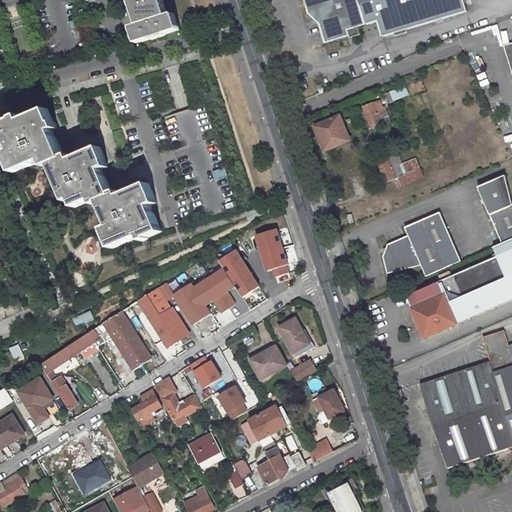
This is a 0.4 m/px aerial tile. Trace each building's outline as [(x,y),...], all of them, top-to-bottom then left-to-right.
[(129,0),(138,26),(132,29),(137,44),(180,31),(175,14),(168,16),(162,0),(129,0)] [(305,0),(310,14),(320,24),(324,28),(327,37),(349,30),(357,28),(379,22),(383,37),(468,12),(464,0),(305,0)] [(81,20),(69,24),(72,33),(84,29),(81,20)] [(324,28),(320,24),(324,38),(326,44),(351,37),(349,30),(327,37),(324,28)] [(357,28),(349,30),(351,37),(359,34),(357,28)] [(326,92),(322,84),(318,86),(321,94),(326,92)] [(405,86),(384,93),(386,102),(408,95),(405,86)] [(380,101),(364,108),(373,130),(383,126),(382,125),(392,121),(386,107),(383,108),(380,101)] [(7,150),(15,170),(44,158),(46,164),(52,162),(68,199),(72,197),(76,205),(93,198),(95,203),(101,201),(111,224),(104,227),(113,247),(141,236),(143,241),(149,238),(149,237),(162,231),(152,205),(158,203),(150,182),(121,194),(119,189),(114,191),(104,168),(110,165),(102,145),(73,157),(71,152),(66,154),(55,128),(59,126),(57,120),(56,120),(50,106),(24,117),(22,112),(16,114),(16,116),(3,121),(13,147),(7,150)] [(325,137),(321,139),(327,152),(331,150),(325,137)] [(395,155),(379,161),(388,183),(397,179),(400,188),(425,178),(421,170),(408,175),(407,173),(404,174),(395,155)] [(226,166),(213,171),(216,179),(229,175),(226,166)] [(503,243),(511,239),(511,196),(506,175),(479,187),(503,243)] [(427,276),(463,261),(441,212),(406,227),(409,235),(389,244),(384,256),(389,273),(422,265),(427,276)] [(255,233),(265,278),(287,273),(277,228),(255,233)] [(511,239),(503,243),(496,246),(500,256),(409,295),(427,337),(511,300),(511,239)] [(217,258),(239,298),(257,287),(235,248),(217,258)] [(223,270),(178,296),(193,324),(211,314),(206,305),(215,299),(222,312),(235,305),(227,290),(232,288),(223,270)] [(166,283),(138,301),(169,348),(178,343),(190,334),(174,306),(168,297),(172,293),(166,283)] [(121,312),(112,318),(143,364),(152,359),(124,315),(124,316),(121,312)] [(143,364),(112,318),(97,328),(100,332),(106,328),(122,353),(128,361),(134,370),(143,364)] [(295,320),(278,329),(292,355),(308,346),(301,333),(295,320)] [(97,328),(69,346),(74,356),(101,338),(98,334),(100,332),(97,328)] [(511,343),(510,345),(505,329),(484,336),(491,360),(420,383),(448,468),(509,449),(511,450),(511,343)] [(308,346),(292,355),(294,359),(313,349),(304,331),(301,333),(308,346)] [(12,355),(30,347),(26,340),(8,348),(12,355)] [(266,353),(250,361),(260,380),(287,366),(274,344),(264,349),(266,353)] [(52,370),(74,356),(69,346),(41,365),(51,381),(56,378),(52,370)] [(317,359),(330,356),(327,347),(315,351),(317,359)] [(197,391),(220,379),(223,386),(235,380),(219,349),(185,367),(197,391)] [(264,349),(248,358),(250,361),(266,353),(264,349)] [(128,361),(122,353),(117,357),(121,365),(128,361)] [(309,361),(290,371),(296,383),(315,371),(309,361)] [(62,377),(52,383),(69,410),(79,404),(62,377)] [(40,378),(19,391),(39,424),(50,417),(54,425),(59,422),(54,415),(60,411),(40,378)] [(218,397),(232,419),(246,411),(240,402),(244,401),(235,387),(218,397)] [(4,388),(0,391),(0,409),(13,401),(4,388)] [(142,399),(139,401),(141,405),(132,410),(141,428),(154,420),(151,413),(162,407),(152,389),(140,396),(142,399)] [(334,390),(314,400),(320,413),(326,410),(330,418),(345,411),(334,390)] [(173,393),(163,399),(175,422),(199,408),(193,397),(179,405),(173,393)] [(275,407),(247,422),(239,426),(250,446),(266,437),(281,429),(286,426),(275,407)] [(13,415),(0,423),(0,449),(25,434),(13,415)] [(336,446),(356,438),(351,426),(331,434),(336,446)] [(281,429),(266,437),(269,442),(284,434),(281,429)] [(223,458),(210,432),(189,444),(201,467),(203,468),(223,458)] [(307,450),(313,462),(332,452),(325,440),(307,450)] [(264,461),(261,463),(263,465),(258,468),(267,484),(279,477),(280,479),(284,477),(288,470),(295,467),(296,471),(305,466),(298,453),(289,457),(288,455),(281,459),(273,443),(264,448),(270,461),(266,464),(264,461)] [(153,455),(128,469),(132,477),(157,463),(153,455)] [(165,458),(158,462),(161,467),(168,464),(165,458)] [(99,460),(74,474),(84,493),(109,479),(99,460)] [(236,467),(242,478),(250,474),(244,462),(236,467)] [(157,463),(132,477),(133,478),(134,478),(139,487),(163,474),(160,468),(158,464),(157,464),(157,463)] [(42,467),(37,470),(44,483),(49,480),(42,467)] [(18,471),(0,482),(0,503),(2,506),(25,493),(18,482),(23,479),(18,471)] [(237,471),(228,475),(235,489),(244,484),(237,471)] [(132,479),(110,491),(117,503),(133,494),(131,490),(136,487),(132,479)] [(353,481),(329,494),(334,503),(331,505),(333,508),(335,507),(338,511),(362,511),(354,495),(357,494),(363,491),(361,488),(357,490),(353,481)] [(198,495),(184,503),(188,511),(204,511),(214,507),(203,486),(195,490),(198,495)] [(152,493),(144,496),(152,511),(158,511),(161,510),(152,493)] [(357,494),(354,495),(362,511),(365,510),(357,494)] [(107,511),(103,503),(86,511),(107,511)]
